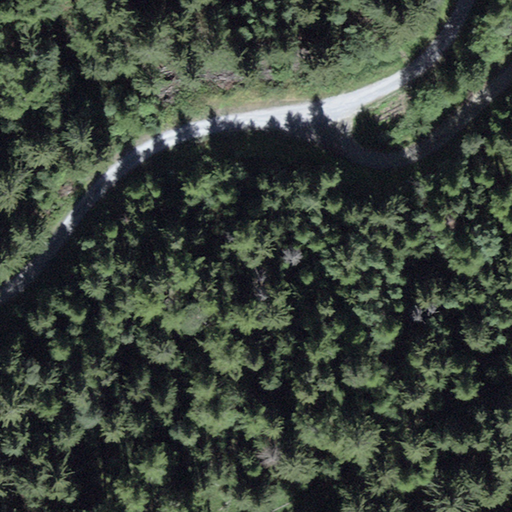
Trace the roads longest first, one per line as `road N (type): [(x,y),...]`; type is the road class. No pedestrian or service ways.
road 1 (track): [(0,297),(52,234),(150,151),(309,114),(343,138),(380,148),(442,123),(511,73)]
road 2 (track): [(309,114),(366,99),(429,62),(468,0)]
